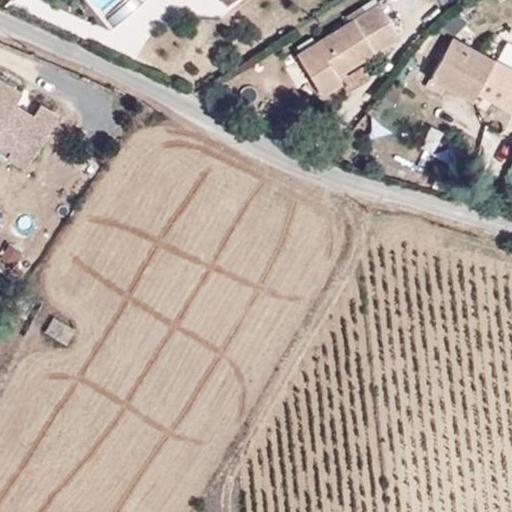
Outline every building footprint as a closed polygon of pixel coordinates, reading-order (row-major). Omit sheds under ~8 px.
[(337,71),(395,32),(373,0),(293,56),(320,95),(343,80),(337,71)] [(263,15),(275,34),(289,25),(277,6),(263,15)] [(511,99),(511,67),(477,53),(436,34),(414,81),(461,102),(467,90),(509,106),(511,99)] [(455,114),(461,102),(414,81),(409,94),(455,114)] [(38,169),(65,115),(46,106),(40,118),(21,108),(27,96),(0,82),(0,141),(22,152),(19,159),(38,169)] [(65,342),(73,325),(52,316),(44,332),(65,342)]
